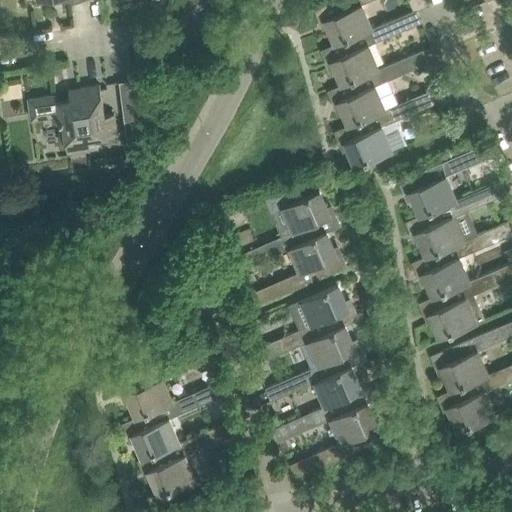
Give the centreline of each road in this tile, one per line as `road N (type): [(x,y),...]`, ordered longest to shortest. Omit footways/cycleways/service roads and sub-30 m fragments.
road 1 (residential): [(14,511),(39,428),(230,90),(265,0)]
road 2 (residential): [(0,51),(214,18)]
